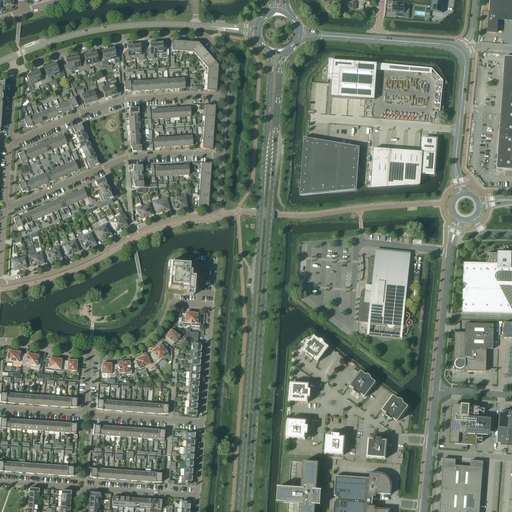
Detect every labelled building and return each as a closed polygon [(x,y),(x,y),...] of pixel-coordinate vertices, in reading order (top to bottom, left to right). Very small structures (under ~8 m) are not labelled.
[(432,0),(431,12),(443,13),(444,0),(432,0)] [(488,20),(487,33),(497,33),(497,22),(497,20),(498,20),(503,21),(511,21),(511,0),(489,0),(489,12),(488,20)] [(392,6),(392,9),(392,12),(395,13),(394,17),(408,18),(410,7),(393,5),(393,6),(392,6)] [(172,48),(172,53),(172,51),(177,52),(177,54),(178,52),(183,52),(182,54),(183,54),(183,43),(172,42),(172,48)] [(154,54),(157,54),(156,43),(150,44),(151,51),(147,51),(148,59),(154,59),(154,54)] [(162,43),(156,43),(157,54),(160,53),(161,58),(167,58),(167,55),(168,55),(168,50),(166,50),(163,50),(163,48),(162,43)] [(183,43),(183,54),(183,52),(188,52),(188,54),(188,52),(193,53),(192,55),(193,55),(198,44),(183,43)] [(198,44),(193,55),(194,53),(201,61),(199,62),(208,55),(202,48),(198,44)] [(131,56),(135,56),(134,45),(127,46),(128,53),(125,53),(125,51),(125,61),(132,61),(131,56)] [(134,45),(135,56),(138,55),(138,60),(144,60),(144,52),(140,52),(140,45),(134,45)] [(119,63),(118,52),(118,54),(116,55),(114,48),(108,50),(110,60),(114,59),(115,64),(119,63)] [(107,61),(110,60),(108,50),(102,51),(104,58),(101,59),(103,67),(108,65),(107,61)] [(103,67),(101,59),(98,60),(96,53),(90,54),(92,64),(96,63),(97,68),(103,67)] [(89,65),(92,64),(90,54),(84,56),(85,63),(83,63),(84,71),(90,70),(89,65)] [(208,55),(199,62),(201,61),(208,69),(206,70),(217,66),(208,55)] [(84,71),(83,63),(80,64),(78,57),(72,59),(74,69),(78,68),(79,73),(84,71)] [(511,170),(511,57),(504,57),(499,130),(496,169),(506,170),(511,170)] [(71,70),(74,69),(72,59),(66,60),(67,67),(65,68),(64,66),(68,75),(72,74),(71,70)] [(329,61),(328,78),(332,78),(330,97),(374,100),(377,64),(355,63),(329,61)] [(50,66),(54,76),(57,74),(59,79),(64,76),(60,67),(61,69),(58,70),(55,64),(50,66)] [(51,77),(54,76),(50,66),(44,68),(47,75),(44,76),(47,84),(52,81),(51,77)] [(205,80),(216,81),(217,66),(206,70),(208,69),(207,80),(205,80)] [(47,84),(44,76),(41,77),(38,71),(32,73),(37,83),(40,82),(42,86),(47,84)] [(33,84),(37,83),(32,73),(27,76),(30,82),(27,84),(30,91),(35,89),(33,84)] [(107,84),(111,96),(117,94),(115,87),(117,86),(118,89),(118,88),(115,79),(109,81),(111,85),(108,86),(107,84)] [(204,90),(204,91),(215,92),(216,81),(205,80),(207,80),(206,91),(204,90)] [(111,96),(107,84),(108,86),(104,87),(103,83),(97,85),(100,94),(101,94),(100,92),(103,91),(105,98),(111,96)] [(87,91),(91,103),(97,101),(95,94),(98,93),(98,95),(95,85),(89,87),(91,92),(88,93),(87,91)] [(91,103),(87,91),(88,93),(84,94),(83,89),(77,91),(80,101),(81,101),(80,99),(83,98),(85,105),(91,103)] [(69,101),(73,110),(73,109),(77,107),(74,98),(69,101)] [(72,110),(73,110),(69,101),(68,101),(64,103),(68,112),(72,110)] [(68,112),(64,103),(59,105),(62,114),(67,112),(68,112)] [(58,116),(62,114),(59,105),(54,108),(58,117),(58,116)] [(202,116),(202,117),(204,117),(214,117),(214,112),(214,106),(203,106),(205,106),(205,111),(204,117),(202,116)] [(58,117),(54,108),(49,110),(52,118),(57,116),(58,117)] [(48,120),(52,118),(49,110),(44,112),(48,121),(48,120)] [(48,121),(44,112),(39,114),(42,122),(47,120),(48,121)] [(38,124),(42,122),(39,114),(34,116),(38,125),(38,124)] [(38,125),(34,116),(29,118),(33,127),(37,125),(38,125)] [(202,127),(204,128),(213,128),(213,123),(214,117),(204,117),(204,122),(204,127),(202,127)] [(32,127),(33,127),(29,118),(20,121),(19,128),(26,125),(27,128),(32,126),(32,127)] [(81,125),(70,129),(72,134),(75,133),(84,129),(83,129),(82,128),(81,125)] [(201,138),(203,138),(212,139),(212,134),(213,128),(204,128),(203,133),(203,138),(201,138)] [(77,138),(86,134),(84,130),(84,129),(75,133),(75,134),(75,133),(77,138)] [(79,143),(88,139),(86,135),(86,134),(77,138),(79,143)] [(67,144),(64,136),(63,135),(58,138),(58,137),(61,146),(67,144)] [(57,148),(61,146),(58,137),(58,138),(53,140),(57,148)] [(200,149),(211,150),(212,144),(212,139),(203,138),(202,144),(202,149),(200,149)] [(299,196),(356,190),(359,148),(314,145),(304,138),(299,196)] [(373,149),(371,189),(420,186),(421,173),(433,174),(436,139),(423,138),(423,139),(423,138),(422,152),(373,149)] [(82,148),(91,144),(90,144),(88,139),(79,143),(82,148)] [(52,150),(57,148),(53,140),(48,142),(48,141),(52,150)] [(47,152),(52,150),(48,141),(48,142),(43,144),(47,152)] [(41,155),(47,152),(43,144),(38,146),(41,155)] [(84,153),(92,149),(90,144),(91,144),(82,148),(84,153)] [(37,157),(41,155),(38,146),(33,148),(37,157)] [(32,159),(37,157),(33,148),(28,150),(32,159)] [(92,149),(84,153),(86,158),(83,159),(95,154),(94,154),(92,149)] [(27,161),(32,159),(28,150),(23,152),(27,161)] [(17,166),(27,161),(23,152),(22,152),(23,153),(18,155),(19,159),(17,160),(17,166)] [(95,154),(83,159),(86,164),(97,159),(96,159),(94,154),(95,154)] [(88,169),(98,165),(96,160),(97,159),(86,164),(88,169)] [(78,170),(75,163),(74,162),(69,164),(73,173),(73,172),(78,170)] [(73,173),(69,164),(64,166),(68,174),(73,172),(73,173)] [(200,173),(200,175),(209,175),(210,170),(210,166),(210,164),(201,164),(201,165),(201,169),(200,173)] [(63,176),(68,174),(64,166),(59,168),(63,177),(63,176)] [(63,177),(59,168),(54,170),(58,179),(63,177)] [(53,181),(58,179),(54,170),(49,172),(53,181)] [(53,181),(49,172),(44,175),(48,183),(53,181)] [(43,185),(48,183),(44,175),(39,177),(43,186),(43,185)] [(200,184),(199,185),(209,186),(209,181),(209,175),(200,175),(200,176),(200,180),(200,184)] [(43,186),(39,177),(34,179),(38,187),(43,185),(43,186)] [(97,186),(107,182),(106,182),(104,178),(95,181),(97,186)] [(33,189),(38,187),(34,179),(29,181),(33,190),(33,189)] [(33,190),(29,181),(25,183),(24,182),(28,192),(28,191),(33,189),(33,190)] [(28,192),(24,182),(15,186),(15,192),(21,190),(22,193),(27,191),(28,192)] [(97,187),(98,186),(100,191),(97,192),(109,187),(108,187),(106,183),(107,183),(107,182),(97,186),(97,187)] [(199,194),(199,196),(208,197),(208,191),(209,186),(199,185),(199,187),(199,191),(199,194)] [(109,187),(97,192),(99,197),(111,192),(110,192),(108,188),(109,187)] [(87,198),(84,192),(83,189),(78,192),(78,191),(82,200),(87,198)] [(77,202),(82,200),(78,191),(78,192),(73,194),(73,193),(77,202)] [(101,203),(104,202),(112,198),(110,193),(111,193),(111,192),(99,197),(101,203)] [(72,204),(77,202),(73,193),(73,194),(68,196),(72,204)] [(178,196),(180,208),(186,207),(186,206),(189,206),(187,194),(178,196)] [(67,207),(72,204),(68,196),(63,198),(67,207)] [(174,209),(180,208),(178,196),(178,198),(173,199),(172,197),(169,197),(171,209),(174,208),(174,209)] [(198,207),(193,206),(193,210),(198,209),(198,207),(205,208),(206,208),(207,208),(207,206),(208,202),(208,197),(199,196),(199,198),(198,201),(198,207)] [(169,209),(171,209),(169,197),(159,200),(163,212),(169,210),(169,209)] [(62,209),(67,207),(63,198),(58,200),(62,209)] [(57,211),(62,209),(58,200),(53,202),(57,211)] [(157,214),(163,212),(159,200),(150,202),(154,213),(156,213),(157,214)] [(52,213),(57,211),(53,202),(48,204),(52,213)] [(151,214),(154,213),(150,202),(147,203),(147,206),(143,207),(142,205),(141,205),(146,217),(152,215),(151,214)] [(47,215),(52,213),(48,204),(43,207),(43,206),(47,215)] [(140,219),(146,217),(141,205),(135,207),(140,219)] [(42,217),(47,215),(43,206),(43,207),(38,209),(42,217)] [(37,219),(42,217),(38,209),(33,211),(33,210),(37,219)] [(32,221),(37,219),(33,210),(33,211),(28,213),(32,221)] [(27,224),(32,221),(28,213),(23,215),(27,224)] [(114,217),(121,228),(126,225),(120,214),(114,217)] [(22,226),(27,224),(23,215),(19,217),(18,217),(22,226)] [(12,231),(22,226),(18,217),(18,218),(13,220),(15,223),(12,224),(12,231)] [(115,232),(121,228),(114,217),(107,222),(112,231),(114,230),(115,232)] [(110,233),(112,231),(107,222),(99,227),(105,238),(111,234),(110,233)] [(100,241),(105,238),(99,227),(91,231),(96,240),(99,239),(100,241)] [(94,242),(96,240),(91,231),(83,235),(89,246),(95,243),(94,242)] [(83,249),(89,246),(83,235),(76,239),(80,249),(82,247),(83,249)] [(77,250),(80,249),(76,239),(67,242),(72,254),(78,251),(77,250)] [(66,256),(72,254),(67,242),(68,244),(63,246),(62,244),(59,246),(63,256),(66,254),(66,256)] [(60,256),(63,256),(59,246),(51,248),(55,260),(61,258),(60,256)] [(49,262),(55,260),(51,248),(51,251),(46,252),(46,250),(43,251),(46,261),(49,260),(49,262)] [(43,262),(46,261),(43,251),(40,252),(40,254),(35,255),(35,253),(34,253),(38,265),(44,264),(43,262)] [(406,281),(409,255),(377,251),(376,257),(368,258),(368,263),(368,268),(368,272),(366,287),(367,287),(366,292),(365,293),(365,294),(365,295),(366,295),(366,297),(360,296),(358,322),(358,317),(370,318),(369,327),(369,323),(387,325),(388,327),(389,328),(390,329),(392,328),(393,327),(394,326),(401,327),(402,327),(403,311),(401,311),(404,280),(406,280),(406,281)] [(463,263),(462,313),(511,314),(511,254),(511,255),(511,253),(497,252),(497,254),(487,254),(486,264),(463,263)] [(32,267),(38,265),(34,253),(26,256),(28,266),(31,265),(32,267)] [(26,267),(28,266),(26,256),(23,256),(23,258),(18,259),(18,257),(17,257),(20,270),(26,268),(26,267)] [(14,271),(20,270),(17,257),(11,258),(14,271)] [(195,265),(188,265),(180,264),(180,263),(177,263),(177,264),(169,263),(168,263),(167,270),(170,270),(169,288),(179,289),(178,289),(181,290),(181,289),(187,289),(186,295),(193,296),(194,286),(195,286),(195,283),(194,283),(194,277),(194,272),(195,272),(195,271),(194,271),(195,266),(195,265)] [(190,325),(191,312),(188,312),(188,313),(185,313),(185,314),(182,313),(181,325),(190,325)] [(191,312),(190,325),(200,326),(201,315),(197,315),(197,314),(195,313),(195,312),(191,312)] [(511,338),(511,323),(503,323),(503,338),(511,338)] [(493,349),(493,325),(465,324),(465,333),(454,333),(453,360),(455,360),(457,361),(456,363),(455,365),(456,366),(456,368),(458,369),(460,369),(461,369),(463,368),(464,369),(464,371),(486,372),(486,349),(493,349)] [(164,340),(172,346),(174,343),(174,344),(179,336),(176,334),(177,333),(175,331),(174,332),(171,330),(167,335),(167,334),(165,337),(166,338),(164,340)] [(317,363),(329,348),(322,343),(322,342),(321,341),(320,341),(314,336),(310,341),(306,341),(305,348),(303,351),(307,355),(306,356),(312,361),(313,359),(317,363)] [(165,350),(168,346),(163,342),(161,345),(160,344),(158,346),(157,345),(155,347),(163,358),(168,354),(165,350)] [(155,365),(163,358),(155,347),(152,349),(153,350),(151,352),(151,353),(149,354),(155,365)] [(12,364),(14,351),(11,350),(11,351),(8,351),(8,354),(6,354),(5,363),(12,364)] [(21,365),(23,354),(20,353),(20,352),(17,352),(17,351),(14,351),(12,364),(21,365)] [(30,367),(33,354),(30,353),(29,354),(27,353),(26,354),(23,354),(21,365),(30,367)] [(33,354),(30,367),(39,369),(42,357),(38,357),(39,356),(36,355),(36,354),(33,354)] [(145,369),(155,365),(149,354),(146,356),(146,355),(143,356),(143,355),(140,357),(145,369)] [(136,373),(145,369),(140,357),(137,358),(137,359),(135,360),(135,361),(132,362),(136,373)] [(54,371),(56,359),(50,358),(50,359),(46,358),(45,370),(54,371)] [(64,370),(65,361),(62,361),(62,360),(56,359),(54,371),(64,372),(64,370)] [(64,370),(64,372),(64,370),(67,370),(67,371),(76,371),(76,368),(77,368),(78,365),(77,365),(77,361),(71,360),(71,359),(68,359),(68,361),(65,361),(64,370)] [(136,373),(132,362),(129,363),(129,362),(126,362),(126,361),(123,362),(125,375),(131,374),(131,369),(134,368),(135,373),(136,373)] [(125,375),(123,362),(120,362),(120,363),(117,364),(117,365),(114,365),(115,377),(120,376),(119,374),(125,373),(125,375)] [(115,377),(114,365),(111,365),(111,363),(108,363),(108,364),(102,363),(102,367),(101,367),(101,370),(102,370),(101,374),(111,374),(115,374),(115,377)] [(367,377),(361,372),(349,387),(354,390),(353,391),(357,395),(359,396),(360,395),(364,398),(375,383),(369,378),(369,377),(368,377),(367,377)] [(310,398),(310,390),(309,390),(309,385),(290,383),(289,402),(291,402),(308,403),(308,398),(310,398)] [(397,422),(408,407),(402,403),(401,402),(400,401),(399,401),(393,396),(382,411),(386,414),(385,416),(391,420),(392,419),(397,422)] [(451,405),(449,444),(476,446),(477,438),(482,438),(482,435),(490,436),(491,419),(484,418),(484,413),(479,413),(479,407),(469,406),(469,405),(461,404),(461,406),(451,405)] [(196,416),(196,408),(187,408),(186,415),(196,416)] [(503,413),(499,412),(497,443),(501,444),(501,445),(511,446),(511,411),(503,411),(503,412),(503,413)] [(307,434),(308,427),(306,426),(306,421),(288,420),(286,438),(305,440),(305,434),(307,434)] [(184,440),(194,441),(195,434),(185,433),(184,440)] [(334,434),(332,434),(331,436),(326,436),(325,454),(343,456),(345,437),(339,437),(339,435),(337,435),(334,434)] [(385,459),(386,449),(387,441),(381,440),(381,438),(374,438),(373,440),(368,439),(366,458),(385,459)] [(461,491),(462,466),(455,466),(455,460),(443,459),(441,489),(461,491)] [(461,491),(481,492),(482,467),(483,462),(470,461),(470,467),(462,466),(461,491)] [(316,490),(318,470),(318,463),(303,462),(302,469),(301,489),(277,487),(277,488),(278,488),(277,502),(276,502),(300,504),(299,511),(314,511),(315,505),(320,505),(321,491),(321,490),(316,490)] [(388,480),(387,478),(385,477),(383,475),(381,475),(378,474),(377,474),(369,474),(369,479),(335,476),(334,496),(336,497),(335,501),(334,501),(332,511),(388,511),(378,510),(375,510),(375,507),(372,506),(373,497),(376,497),(376,494),(390,495),(390,487),(390,485),(389,483),(388,480)] [(191,484),(191,477),(182,476),(181,483),(191,484)] [(459,511),(461,491),(441,489),(439,511),(459,511)] [(479,511),(481,492),(461,491),(459,511),(479,511)]
